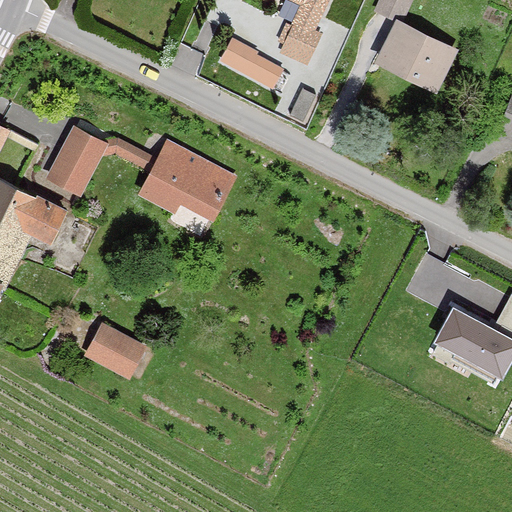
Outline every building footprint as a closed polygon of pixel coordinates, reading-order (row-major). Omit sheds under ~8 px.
[(300,55),(306,58),(316,38),(309,34),(326,0),(296,0),(305,4),(295,24),(283,47),(300,55)] [(382,0),(377,11),(388,16),(402,22),(412,0),(382,0)] [(397,26),(382,57),(430,79),(445,48),(397,26)] [(235,46),(227,62),(273,85),(280,71),(256,59),(257,57),(235,46)] [(304,91),(292,116),(303,121),(315,96),(304,91)] [(51,177),(80,192),(100,154),(105,143),(101,141),(76,129),(51,177)] [(105,143),(100,154),(116,151),(154,172),(161,160),(116,139),(101,141),(105,143)] [(214,211),(233,174),(171,141),(161,160),(154,172),(144,191),(176,207),(183,195),(214,211)] [(0,207),(6,210),(17,189),(0,180),(0,207)] [(0,283),(30,225),(51,235),(62,213),(22,192),(17,189),(6,210),(0,207),(0,283)] [(455,311),(438,342),(502,376),(511,357),(511,294),(503,311),(493,331),(455,311)] [(130,375),(144,348),(104,326),(89,354),(130,375)]
